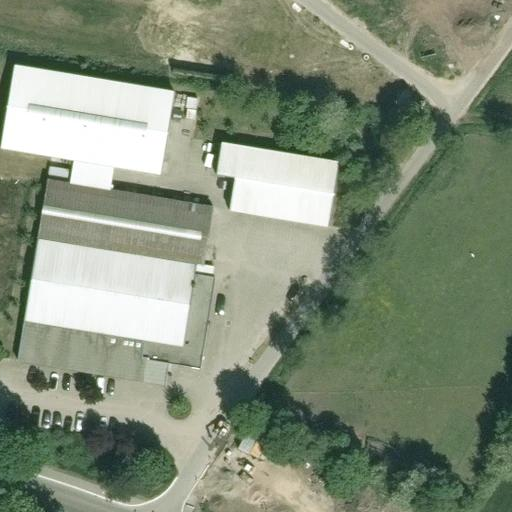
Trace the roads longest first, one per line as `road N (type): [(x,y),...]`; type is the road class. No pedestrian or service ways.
road 1 (residential): [(168,511),(239,399),(453,111)]
road 2 (residential): [(304,0),(453,111)]
